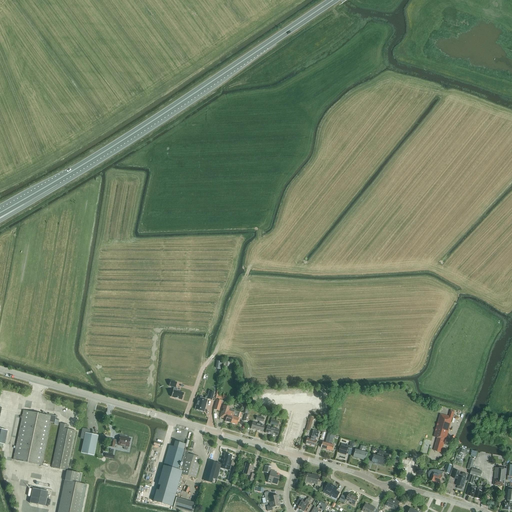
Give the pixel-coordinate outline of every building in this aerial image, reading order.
[(177,383),(170,381),(169,386),(174,387),(171,397),(175,398),(178,399),(182,400),(184,393),(177,391),(178,388),(175,388),(177,383)] [(214,393),(209,391),(207,397),(205,396),(204,400),(198,398),(195,410),(204,412),(207,399),(212,400),(214,393)] [(226,419),(225,422),(231,423),(233,417),(234,411),(229,409),(229,407),(227,407),(223,406),(221,414),(220,418),(226,419)] [(455,411),(450,410),(448,416),(440,414),(434,437),(439,438),(436,448),(442,450),(445,440),(446,440),(452,418),(453,418),(455,411)] [(56,416),(48,415),(48,416),(23,411),(13,460),(42,466),(50,423),(54,423),(54,425),(58,425),(59,421),(55,420),(56,416)] [(241,413),(234,411),(233,417),(231,423),(236,425),(237,422),(239,422),(241,413)] [(295,416),(293,422),(300,424),(302,418),(295,416)] [(299,430),(300,424),(293,422),(292,428),(299,430)] [(51,468),(66,471),(67,471),(75,431),(67,430),(68,426),(60,424),(51,468)] [(264,426),(258,424),(256,431),(263,432),(264,426)] [(273,428),(271,435),(277,437),(279,430),(279,428),(277,428),(276,429),(273,428)] [(297,437),(299,430),(292,428),(290,435),(297,437)] [(88,430),(82,429),(80,439),(84,439),(81,453),(93,456),(97,436),(89,434),(88,430)] [(311,439),(308,438),(306,445),(315,447),(317,441),(316,440),(317,437),(318,438),(320,432),(313,430),(311,437),(312,437),(311,439)] [(129,447),(130,439),(124,437),(120,436),(119,442),(115,441),(116,440),(111,440),(109,447),(114,448),(115,445),(118,445),(118,446),(123,447),(123,446),(124,446),(124,447),(124,448),(124,449),(124,450),(125,450),(125,451),(126,451),(127,450),(128,449),(128,447),(129,447)] [(321,448),(327,450),(330,438),(328,437),(326,443),(323,442),(321,448)] [(178,469),(182,471),(187,454),(188,451),(183,450),(182,449),(183,447),(182,445),(180,443),(177,442),(175,443),(173,444),(172,446),(169,446),(163,466),(178,470),(178,469)] [(341,444),(341,446),(339,453),(346,455),(349,446),(341,444)] [(378,464),(382,451),(378,450),(377,453),(377,456),(374,455),(372,462),(378,464)] [(378,464),(384,466),(386,459),(387,454),(384,453),(384,452),(382,451),(378,464)] [(471,470),(475,456),(477,452),(472,451),(471,455),(473,458),(474,458),(473,459),(470,459),(467,469),(471,470)] [(182,471),(181,474),(195,478),(199,466),(198,465),(200,458),(187,454),(182,471)] [(232,456),(225,454),(224,458),(223,458),(221,465),(220,469),(229,471),(230,467),(232,461),(230,461),(232,456)] [(217,463),(209,461),(204,481),(212,483),(213,479),(216,480),(221,465),(216,463),(217,463)] [(253,466),(245,464),(243,474),(248,475),(247,480),(252,482),(254,475),(251,474),(253,466)] [(270,468),(265,466),(263,472),(270,474),(267,483),(270,484),(270,483),(277,484),(279,476),(275,475),(276,472),(271,471),(269,471),(270,468)] [(143,482),(153,484),(156,472),(152,471),(153,469),(146,468),(143,482)] [(495,468),(493,485),(505,486),(507,469),(495,468)] [(480,478),(482,472),(472,469),(470,475),(480,478)] [(434,482),(439,483),(442,476),(443,472),(439,471),(437,471),(436,470),(435,470),(434,470),(433,470),(432,470),(431,471),(430,471),(430,472),(429,473),(429,474),(429,475),(429,476),(430,477),(431,479),(430,481),(434,482)] [(459,472),(454,470),(452,478),(457,479),(458,479),(456,485),(458,486),(457,489),(462,490),(463,487),(466,479),(465,479),(466,476),(466,475),(463,473),(462,475),(459,474),(459,472)] [(81,474),(67,471),(66,471),(57,511),(81,511),(86,485),(79,484),(81,474)] [(319,489),(321,483),(318,482),(319,476),(315,475),(314,476),(308,474),(305,481),(316,484),(315,488),(319,489)] [(328,484),(324,490),(323,492),(331,497),(332,495),(337,498),(340,493),(336,491),(338,488),(334,486),(333,487),(328,484)] [(473,497),(476,487),(472,486),(471,489),(469,488),(467,495),(473,497)] [(45,507),(48,492),(33,489),(30,504),(45,507)] [(269,503),(278,501),(277,496),(270,497),(269,493),(264,494),(264,495),(265,500),(266,503),(269,503)] [(347,498),(344,496),(342,495),(339,500),(344,503),(346,500),(352,503),(351,504),(354,506),(358,499),(349,494),(347,498)] [(192,511),(195,504),(176,498),(173,508),(188,511),(192,511)] [(303,500),(297,509),(302,511),(307,502),(309,501),(307,500),(306,499),(305,501),(303,500)] [(396,510),(399,503),(395,501),(395,502),(389,499),(386,505),(396,510)] [(279,506),(278,501),(269,503),(270,506),(266,507),(267,511),(272,511),(272,508),(279,506)] [(508,501),(507,501),(507,503),(504,503),(503,510),(511,510),(511,501),(508,501)] [(302,511),(303,511),(308,511),(312,505),(308,502),(307,502),(302,511)] [(327,506),(320,502),(318,505),(322,508),(322,509),(324,511),(327,506)]
